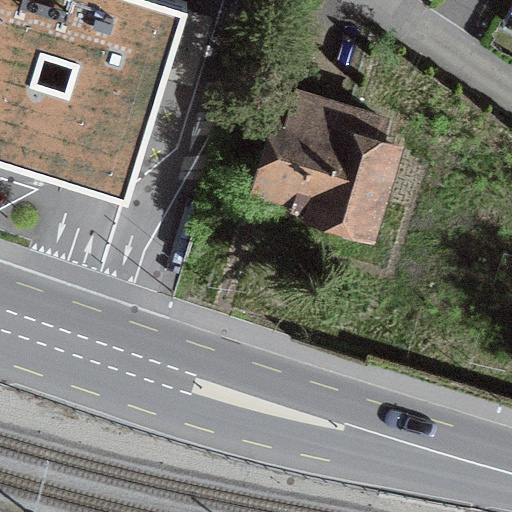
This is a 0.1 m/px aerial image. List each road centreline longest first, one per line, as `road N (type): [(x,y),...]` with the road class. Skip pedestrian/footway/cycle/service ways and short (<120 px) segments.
road 1 (primary): [(93,348),(511,471)]
road 2 (residential): [(241,0),(191,154),(132,228),(93,348)]
road 3 (residential): [(373,0),(511,95)]
